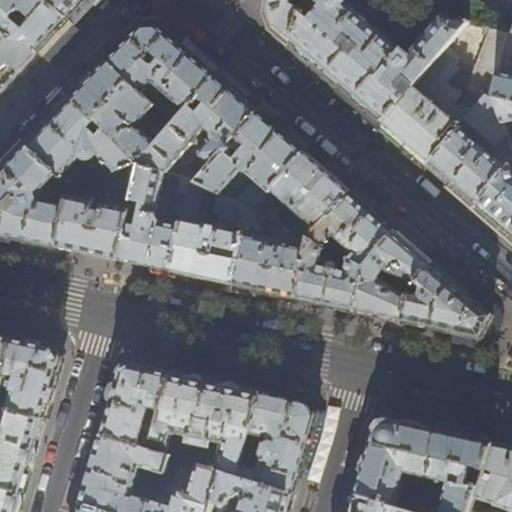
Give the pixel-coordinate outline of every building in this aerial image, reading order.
[(0,0),(0,35),(24,41),(36,51),(50,36),(67,19),(45,0),(0,0)] [(45,0),(67,19),(82,3),(84,0),(45,0)] [(270,0),(270,4),(269,13),(274,27),(282,33),(291,41),(307,0),(270,0)] [(334,79),(383,121),(442,52),(467,23),(440,16),(408,54),(345,0),(307,0),(291,41),(334,79)] [(158,25),(143,26),(126,44),(108,63),(155,107),(174,124),(217,76),(180,44),(158,25)] [(406,141),(430,162),(493,90),(508,33),(484,28),(482,36),(487,38),(473,91),(477,94),(474,98),(476,100),(465,113),(456,104),(463,95),(448,83),(461,68),(442,52),(383,121),(406,141)] [(511,33),(508,32),(508,33),(493,90),(511,95),(511,33)] [(0,88),(2,87),(36,51),(24,41),(0,35),(0,88)] [(73,100),(140,163),(157,144),(141,129),(140,122),(155,107),(108,63),(91,81),(73,100)] [(193,179),(198,182),(258,112),(237,94),(217,76),(174,124),(157,144),(140,163),(141,164),(166,172),(168,172),(207,127),(212,132),(212,139),(202,151),(202,157),(204,159),(188,178),(193,179)] [(455,184),(477,203),(511,162),(511,149),(500,163),(467,135),(474,127),(497,147),(508,135),(504,124),(493,90),(430,162),(455,184)] [(511,95),(493,90),(504,124),(511,120),(511,95)] [(28,147),(71,187),(116,172),(140,163),(73,100),(49,125),(28,147)] [(251,209),(254,210),(263,200),(271,190),(305,152),(283,134),(258,112),(198,182),(204,185),(218,192),(224,195),(238,173),(240,174),(242,175),(244,175),(246,175),(247,173),(256,180),(243,194),(231,191),(229,198),(251,209)] [(0,233),(12,236),(58,246),(67,207),(52,204),(59,198),(69,200),(69,196),(71,187),(28,147),(0,177),(0,233)] [(275,221),(310,238),(350,192),(325,170),(305,152),(271,190),(299,214),(293,219),(263,200),(254,210),(275,221)] [(511,233),(511,162),(477,203),(500,223),(511,233)] [(58,246),(120,259),(141,164),(140,163),(116,172),(109,204),(105,204),(105,205),(96,204),(96,201),(69,196),(69,200),(67,207),(58,246)] [(184,221),(177,219),(176,225),(160,222),(157,215),(166,172),(141,164),(120,259),(173,271),(184,221)] [(176,212),(185,215),(193,179),(188,178),(183,177),(176,212)] [(211,280),(234,285),(251,209),(229,198),(224,195),(218,192),(213,211),(222,213),(219,230),(214,229),(213,235),(208,235),(210,226),(196,223),(204,185),(198,182),(193,179),(185,215),(184,221),(173,271),(211,280)] [(349,258),(366,266),(395,231),(374,213),(350,192),(310,238),(326,246),(349,258)] [(260,290),(297,298),(308,247),(281,241),(281,243),(276,243),(275,248),(270,249),(275,221),(254,210),(251,209),(234,285),(237,285),(260,290)] [(395,231),(366,266),(365,268),(356,311),(377,315),(402,321),(410,293),(410,290),(416,282),(432,263),(415,248),(395,231)] [(325,304),(356,311),(365,268),(366,266),(349,258),(346,272),(341,272),(341,268),(341,267),(341,265),(340,264),(339,264),(338,263),(337,262),(336,262),(334,261),(332,262),(331,262),(329,263),(328,264),(327,264),(326,266),(326,268),(322,267),(326,246),(310,238),(310,239),(308,247),(297,298),(325,304)] [(442,330),(482,338),(493,316),(459,286),(432,263),(416,282),(422,287),(420,294),(410,293),(402,321),(442,330)] [(234,285),(211,280),(210,286),(233,292),(234,285)] [(260,290),(237,285),(236,292),(259,298),(260,290)] [(0,396),(4,378),(13,339),(0,335),(0,396)] [(11,410),(44,420),(54,387),(62,361),(54,348),(34,343),(13,339),(4,378),(17,381),(9,409),(11,410)] [(147,420),(159,424),(173,374),(159,371),(134,365),(121,373),(112,405),(103,436),(141,447),(147,427),(145,426),(147,420)] [(222,474),(236,478),(239,466),(248,436),(262,393),(216,383),(173,374),(159,424),(153,444),(169,448),(171,438),(175,434),(190,437),(189,444),(211,449),(213,442),(222,444),(216,472),(199,467),(191,492),(181,489),(180,490),(179,490),(174,507),(150,500),(146,511),(197,511),(198,510),(203,511),(210,511),(213,502),(222,474)] [(236,478),(294,494),(304,459),(317,416),(309,404),(286,399),(262,393),(248,436),(264,440),(259,455),(254,454),(252,460),(257,462),(255,470),(239,466),(236,478)] [(0,511),(17,511),(18,510),(33,460),(44,420),(11,410),(6,427),(0,425),(0,511)] [(441,511),(468,511),(474,496),(492,443),(491,443),(439,432),(426,429),(389,421),(376,428),(365,465),(356,495),(395,508),(406,474),(409,475),(408,484),(428,488),(429,485),(434,486),(435,479),(447,482),(441,511)] [(440,424),(439,432),(491,443),(493,435),(476,432),(475,431),(440,424)] [(106,511),(146,511),(150,500),(132,495),(140,467),(161,473),(162,472),(164,472),(165,468),(168,457),(168,456),(141,447),(103,436),(93,471),(83,505),(106,511)] [(511,511),(511,447),(492,443),(474,496),(511,509),(511,511)] [(178,466),(187,469),(189,463),(168,457),(165,468),(176,471),(178,466)] [(288,511),(294,494),(236,478),(222,474),(213,502),(226,506),(231,504),(232,499),(242,495),(244,501),(242,507),(237,506),(224,511),(288,511)] [(410,511),(395,508),(356,495),(351,511),(410,511)]
